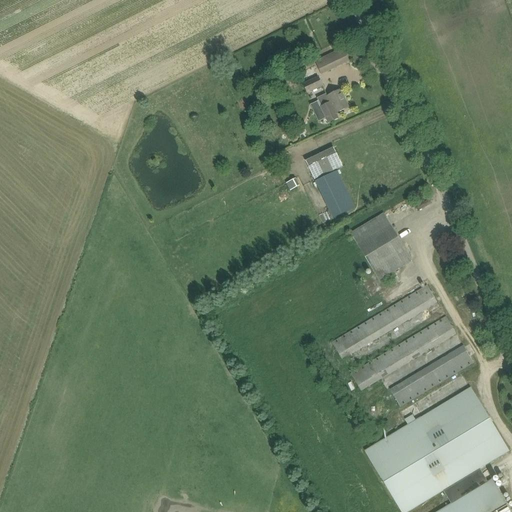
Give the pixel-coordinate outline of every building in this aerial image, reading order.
[(321,73),(339,64),(348,59),(343,49),(316,62),(321,73)] [(303,84),(307,93),(323,85),(319,77),(303,84)] [(349,107),(341,90),(327,96),(326,94),(317,98),(321,106),(320,106),(328,123),(339,118),(337,113),(349,107)] [(305,160),(315,180),(343,166),(334,147),(305,160)] [(316,182),(333,219),(355,209),(337,172),(316,182)] [(384,214),(351,234),(379,280),(412,260),(384,214)] [(343,359),(437,302),(432,293),(433,293),(432,291),(431,292),(428,286),(333,343),(343,359)] [(361,390),(456,333),(453,327),(454,327),(453,326),(452,326),(447,317),(352,374),(361,390)] [(401,406),(474,363),(471,357),(470,355),(470,356),(464,347),(392,391),(401,406)] [(488,482),(480,469),(508,452),(470,388),(416,421),(412,415),(405,419),(408,425),(365,451),(401,511),(408,511),(444,491),(452,504),(438,511),(511,511),(492,480),(488,482)] [(400,414),(395,416),(400,426),(405,424),(400,414)]
